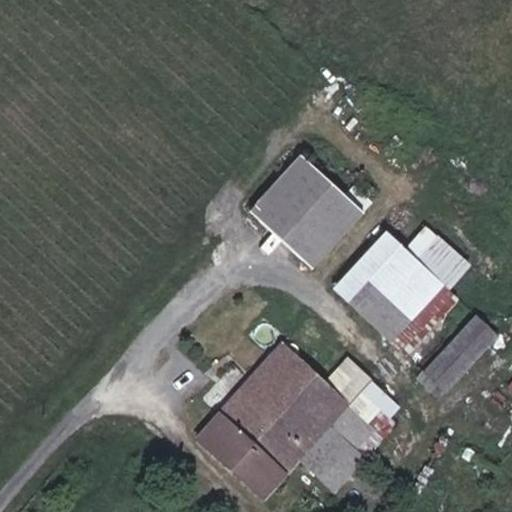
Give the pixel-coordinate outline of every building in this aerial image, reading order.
[(326,87),(229,195),(246,211),(347,105),(326,87)] [(347,105),(246,211),(300,261),(399,151),(347,105)] [(398,240),(342,298),(395,346),(451,291),(398,240)] [(439,398),(501,336),(477,313),(416,374),(439,398)] [(387,490),(408,466),(278,348),(195,441),(255,494),(319,430),(387,490)]
